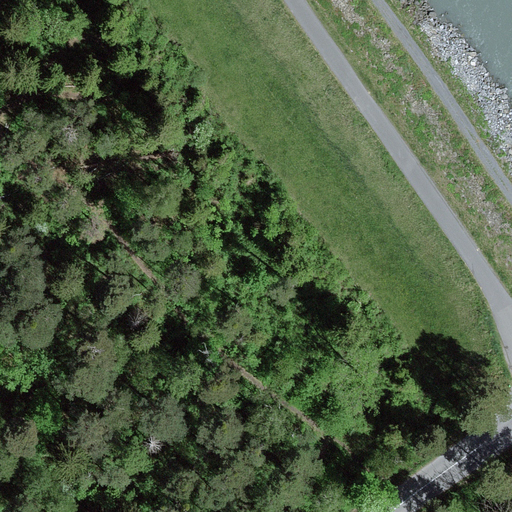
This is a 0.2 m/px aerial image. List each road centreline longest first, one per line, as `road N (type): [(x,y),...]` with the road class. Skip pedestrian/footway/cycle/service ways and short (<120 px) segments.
road 1 (track): [(293,0),(485,274),(511,328)]
road 2 (track): [(511,200),(384,0)]
road 3 (tertiary): [(390,511),(511,424)]
